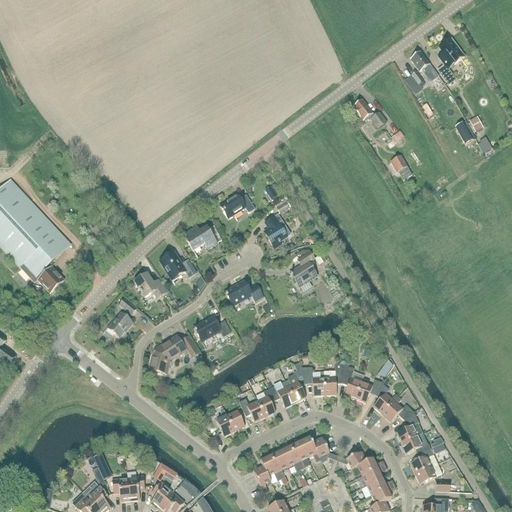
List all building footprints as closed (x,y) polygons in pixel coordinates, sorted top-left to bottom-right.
[(448,71),(464,58),(451,41),(439,50),(443,55),(438,59),(445,69),(440,73),(438,72),(449,86),(455,81),(448,71)] [(431,85),(439,79),(421,54),(416,57),(414,57),(412,59),(412,60),(410,62),(420,74),(426,70),(428,73),(425,76),(431,85)] [(416,74),(411,77),(419,87),(424,83),(416,74)] [(419,87),(411,77),(404,83),(415,98),(422,92),(419,87)] [(378,131),(386,124),(379,115),(374,118),(362,102),(353,110),(363,122),(364,121),(366,123),(368,121),(369,123),(370,121),(378,131)] [(422,104),(417,106),(422,117),(427,115),(422,104)] [(469,122),(475,134),(483,130),(477,118),(469,122)] [(463,125),(455,129),(465,145),(472,141),(463,125)] [(401,134),(393,140),(397,145),(402,141),(401,141),(404,139),(401,134)] [(492,151),(486,139),(479,143),(485,154),(492,151)] [(390,164),(396,175),(398,174),(407,169),(408,168),(402,157),(390,164)] [(407,169),(398,174),(403,182),(412,177),(407,169)] [(71,247),(12,184),(11,182),(0,192),(0,248),(35,285),(38,282),(50,296),(64,283),(49,267),(71,247)] [(268,199),(271,204),(278,200),(275,195),(268,199)] [(249,215),(255,211),(247,198),(241,202),(237,196),(220,207),(228,221),(245,210),(249,215)] [(280,216),(291,209),(287,203),(281,207),(280,205),(275,208),(280,216)] [(279,243),(286,239),(278,225),(282,223),(278,217),(265,225),(269,231),(264,234),(272,248),(273,247),(274,249),(281,246),(279,243)] [(196,229),(183,238),(193,253),(204,245),(208,251),(216,245),(221,242),(214,228),(208,232),(206,230),(200,234),(196,229)] [(189,279),(196,275),(189,262),(181,267),(174,255),(160,263),(172,282),(185,273),(189,279)] [(308,264),(313,260),(310,255),(298,262),(301,268),(290,275),(299,289),(299,288),(303,294),(311,289),(308,283),(316,278),(308,264)] [(314,260),(319,267),(325,263),(320,257),(314,260)] [(156,299),(166,294),(158,281),(153,285),(147,275),(134,284),(144,299),(153,293),(156,299)] [(255,303),(262,299),(256,288),(248,292),(243,283),(224,294),(232,308),(251,297),(255,303)] [(39,296),(32,288),(25,293),(33,302),(39,296)] [(131,317),(136,311),(124,301),(119,306),(126,312),(123,315),(121,314),(117,320),(116,319),(107,330),(119,340),(127,331),(128,331),(133,325),(127,319),(130,316),(131,317)] [(268,306),(262,309),(265,314),(271,311),(268,306)] [(223,339),(230,335),(224,323),(217,327),(212,319),(193,330),(201,343),(220,332),(223,339)] [(0,361),(9,368),(15,359),(1,349),(6,342),(0,337),(0,361)] [(192,359),(197,356),(187,339),(180,344),(176,338),(156,350),(152,356),(149,371),(166,375),(169,364),(170,363),(187,352),(192,359)] [(380,378),(388,365),(382,361),(374,374),(380,378)] [(354,371),(347,369),(349,365),(346,364),(345,368),(342,386),(347,388),(344,398),(355,402),(361,385),(351,381),(354,371)] [(285,384),(296,406),(306,401),(300,389),(306,387),(302,370),(300,365),(294,367),(296,372),(293,374),(294,377),(287,381),(288,383),(285,384)] [(342,386),(345,368),(335,366),(335,374),(324,374),(325,398),(336,398),(336,386),(342,386)] [(320,381),(312,381),(311,369),(302,370),(306,387),(312,387),(313,399),(325,398),(324,374),(320,374),(320,381)] [(388,381),(386,380),(383,385),(375,398),(380,402),(373,410),(381,417),(397,399),(395,397),(392,401),(386,395),(388,392),(385,389),(389,384),(387,382),(388,381)] [(372,389),(366,387),(368,383),(362,381),(361,385),(355,402),(366,406),(369,396),(375,398),(383,385),(375,382),(372,389)] [(274,389),(270,391),(275,403),(280,401),(285,411),(296,406),(285,384),(281,386),(280,384),(274,387),(274,389)] [(270,405),(275,403),(270,391),(263,394),(266,399),(257,404),(265,420),(275,415),(270,405)] [(397,399),(381,417),(390,425),(397,417),(404,422),(414,414),(406,407),(402,410),(398,406),(401,403),(398,399),(397,399)] [(215,411),(221,408),(218,402),(212,405),(215,411)] [(265,420),(257,404),(248,408),(245,402),(240,405),(246,417),(250,415),(255,424),(265,420)] [(234,434),(227,418),(224,412),(220,414),(223,420),(216,423),(223,439),(234,434)] [(234,434),(243,430),(244,429),(237,413),(227,418),(234,434)] [(418,424),(415,415),(414,414),(404,422),(407,430),(396,435),(400,446),(417,438),(422,436),(423,436),(418,425),(418,424)] [(215,434),(208,437),(215,453),(222,450),(215,434)] [(427,446),(422,436),(417,438),(400,446),(406,457),(415,452),(417,457),(430,451),(427,446)] [(335,458),(329,455),(322,439),(312,444),(311,444),(319,460),(325,457),(326,459),(334,462),(335,458)] [(311,444),(312,444),(310,440),(302,443),(300,442),(299,443),(307,460),(313,457),(317,465),(321,463),(319,460),(311,444)] [(443,446),(443,445),(440,440),(434,443),(435,445),(431,447),(432,450),(440,447),(443,446)] [(302,463),(307,460),(299,443),(297,444),(297,446),(290,449),(301,472),(305,470),(302,463)] [(297,474),(301,472),(290,449),(282,452),(280,452),(288,470),(294,467),(297,474)] [(437,466),(432,456),(430,451),(417,457),(419,461),(410,466),(415,477),(437,466)] [(282,472),(288,470),(280,452),(277,453),(277,455),(270,458),(281,482),(285,480),(286,479),(282,472)] [(366,464),(366,463),(362,454),(346,462),(340,459),(338,464),(346,467),(348,466),(351,472),(357,469),(366,464)] [(89,461),(94,468),(102,463),(98,456),(89,461)] [(278,483),(281,482),(270,458),(263,462),(261,461),(259,462),(262,468),(263,467),(268,479),(274,476),(278,483)] [(362,478),(385,467),(383,463),(375,466),(373,460),(366,463),(366,464),(357,469),(362,478)] [(420,487),(436,479),(442,476),(437,466),(415,477),(420,487)] [(107,467),(98,471),(103,482),(112,478),(107,467)] [(270,483),(268,479),(263,467),(262,468),(253,472),(264,495),(268,493),(264,486),(270,483)] [(366,488),(382,480),(379,475),(386,471),(385,467),(362,478),(366,488)] [(100,475),(95,478),(98,484),(103,489),(105,487),(103,482),(100,475)] [(128,481),(130,503),(140,502),(139,493),(145,493),(143,479),(128,481)] [(371,498),(394,487),(392,483),(385,486),(382,480),(366,488),(371,498)] [(121,504),(130,503),(128,481),(112,482),(114,496),(120,496),(121,504)] [(109,499),(99,489),(94,484),(83,495),(99,511),(107,511),(110,509),(104,503),(109,499)] [(158,511),(173,495),(161,484),(152,495),(154,497),(154,498),(154,500),(154,501),(150,505),(153,507),(152,509),(152,511),(153,511),(157,511),(158,511)] [(435,493),(449,494),(450,485),(436,484),(435,493)] [(193,487),(188,493),(195,499),(198,495),(200,494),(193,487)] [(385,503),(385,504),(391,501),(389,495),(396,491),(394,487),(371,498),(375,507),(385,503)] [(99,511),(83,495),(72,505),(77,511),(99,511)] [(173,495),(158,511),(170,511),(171,511),(178,511),(184,505),(173,495)] [(44,500),(42,510),(49,511),(52,499),(48,499),(44,498),(44,500)] [(203,500),(197,505),(201,511),(203,511),(209,508),(207,506),(206,504),(203,500)] [(328,511),(323,500),(316,503),(319,511),(328,511)] [(447,511),(448,502),(434,501),(433,508),(422,508),(421,511),(447,511)] [(389,511),(385,504),(385,503),(375,507),(369,510),(370,511),(389,511)]
